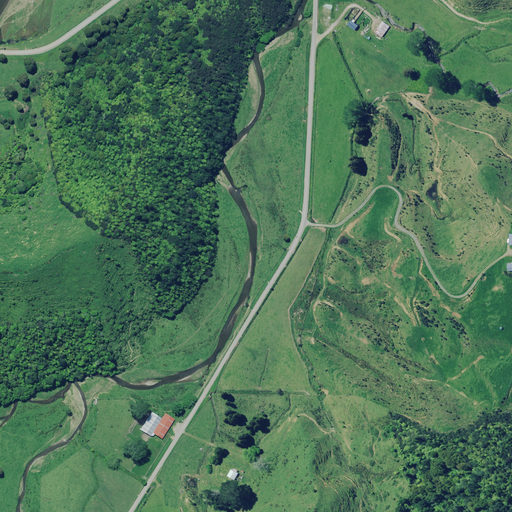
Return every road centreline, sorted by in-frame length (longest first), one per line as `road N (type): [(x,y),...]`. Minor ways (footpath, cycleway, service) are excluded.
road 1 (unclassified): [(315,0),(301,229),(130,511)]
road 2 (unclassified): [(0,51),(47,47),(115,0)]
